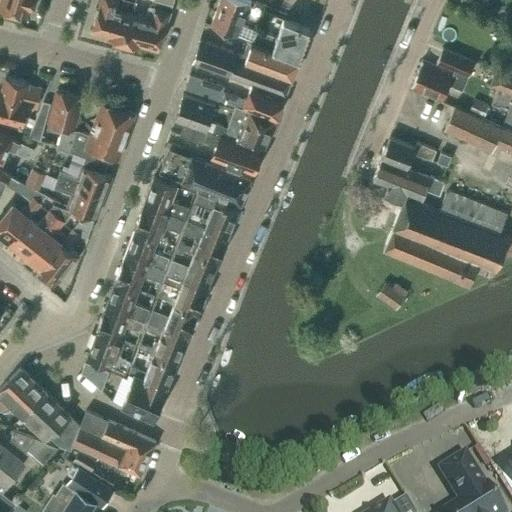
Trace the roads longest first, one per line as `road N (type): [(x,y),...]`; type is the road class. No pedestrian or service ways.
road 1 (residential): [(168,437),(339,0)]
road 2 (residential): [(52,335),(86,308),(164,85)]
road 3 (residential): [(282,511),(390,446),(511,392)]
road 4 (residential): [(363,172),(434,0)]
road 5 (residential): [(168,437),(94,403),(66,370),(52,335)]
